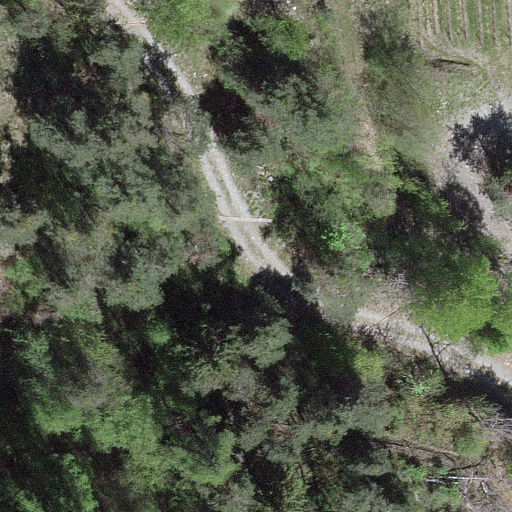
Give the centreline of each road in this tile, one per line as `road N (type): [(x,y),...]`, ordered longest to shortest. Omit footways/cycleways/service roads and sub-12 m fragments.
road 1 (track): [(114,0),(167,59),(255,251),(275,276),(461,349),(511,382)]
road 2 (track): [(511,227),(459,147),(463,122),(475,111),(511,121)]
